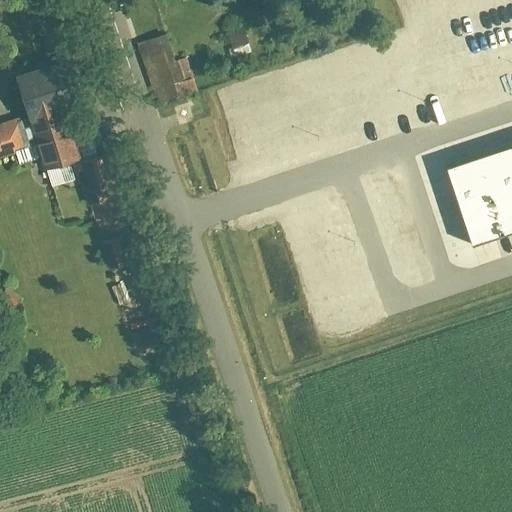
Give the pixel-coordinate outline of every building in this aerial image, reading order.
[(166,33),(137,44),(157,103),(196,89),(185,59),(176,62),(166,33)] [(81,61),(19,82),(51,175),(90,162),(73,111),(95,104),(81,61)] [(0,161),(32,153),(23,122),(0,128),(0,161)] [(511,143),(435,169),(461,247),(511,230),(511,143)] [(122,154),(80,170),(95,209),(109,204),(107,198),(135,187),(122,154)] [(110,267),(126,262),(118,234),(102,239),(110,267)]
